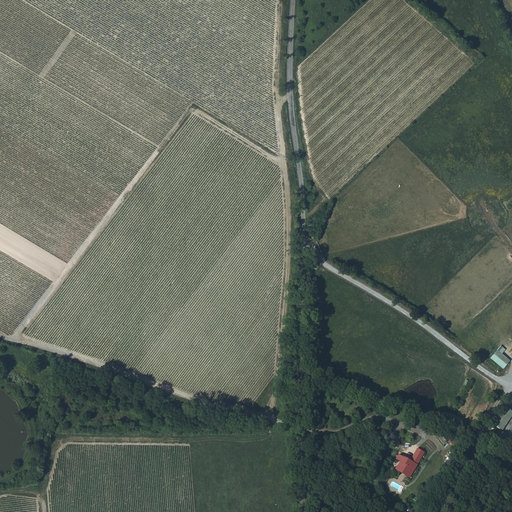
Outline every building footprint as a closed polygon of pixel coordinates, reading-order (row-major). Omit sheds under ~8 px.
[(496,349),(489,358),(502,368),(509,360),(496,349)] [(493,426),(503,430),(511,411),(501,406),(493,426)] [(447,413),(445,421),(458,425),(461,417),(447,413)] [(510,445),(511,438),(511,434),(497,429),(494,439),(510,445)] [(400,461),(395,469),(409,477),(424,453),(418,449),(410,462),(399,455),(396,459),(400,461)]
